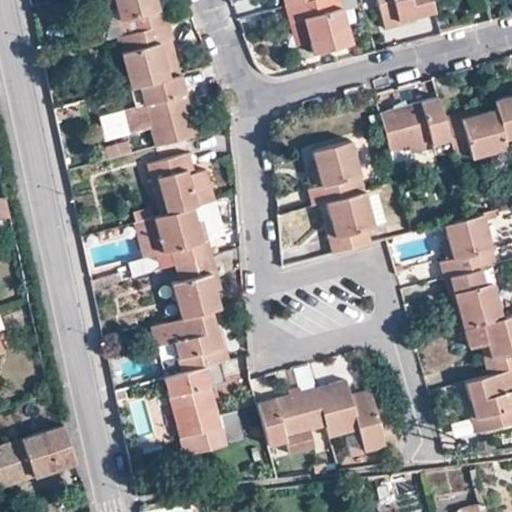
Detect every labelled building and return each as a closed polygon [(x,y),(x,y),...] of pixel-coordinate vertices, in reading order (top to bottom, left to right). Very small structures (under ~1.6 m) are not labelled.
[(110,0),(116,19),(124,17),(128,32),(160,24),(153,0),(110,0)] [(161,0),(153,0),(160,24),(167,22),(163,7),(161,0)] [(305,0),(291,4),(283,5),(287,21),(294,19),(302,17),(306,36),(310,52),(350,42),(344,17),(339,0),(305,0)] [(350,0),(339,0),(344,17),(354,13),(350,0)] [(376,0),(384,28),(398,26),(397,20),(415,15),(432,11),(428,0),(376,0)] [(175,4),(163,7),(167,22),(179,19),(175,4)] [(416,21),(415,15),(397,20),(398,26),(416,21)] [(298,37),(306,36),(302,17),(294,19),(298,37)] [(160,24),(128,32),(114,36),(128,88),(136,85),(168,77),(163,60),(158,41),(166,40),(172,39),(167,22),(160,24)] [(169,59),(166,40),(158,41),(163,60),(169,59)] [(136,85),(141,104),(125,108),(131,131),(147,127),(152,146),(195,135),(191,119),(188,107),(180,74),(168,77),(136,85)] [(511,93),(509,94),(491,99),(494,107),(502,138),(511,135),(511,93)] [(436,96),(404,104),(391,107),(377,111),(387,149),(406,144),(427,139),(429,143),(432,143),(447,139),(443,121),(441,114),(436,96)] [(390,102),(391,107),(404,104),(403,98),(390,102)] [(474,105),(441,114),(443,121),(477,112),(474,105)] [(193,106),(188,107),(191,119),(196,118),(193,106)] [(494,107),(477,112),(443,121),(447,139),(451,154),(466,150),(468,155),(504,146),(502,138),(494,107)] [(320,184),(312,187),(304,189),(309,205),(323,201),(363,189),(349,139),(310,150),(314,167),(320,184)] [(432,147),(432,143),(429,143),(427,139),(406,144),(408,154),(432,147)] [(188,152),(181,153),(185,169),(186,174),(187,173),(193,172),(188,152)] [(148,178),(154,176),(185,169),(181,153),(144,163),(148,178)] [(307,169),(312,187),(320,184),(314,167),(307,169)] [(154,176),(160,200),(164,212),(192,207),(195,206),(186,174),(185,169),(154,176)] [(193,172),(187,173),(186,174),(195,206),(213,200),(204,169),(193,172)] [(160,200),(154,176),(148,178),(153,202),(160,200)] [(363,189),(323,201),(328,219),(336,251),(337,251),(369,242),(365,227),(372,225),(363,189)] [(164,212),(150,216),(160,252),(169,250),(173,265),(204,256),(195,221),(192,207),(164,212)] [(480,212),(468,215),(442,222),(446,239),(451,258),(444,260),(435,262),(439,278),(446,276),(480,267),(494,264),(480,212)] [(330,253),(336,251),(328,219),(322,221),(330,253)] [(204,256),(211,254),(202,220),(195,221),(204,256)] [(439,241),(444,260),(451,258),(446,239),(439,241)] [(211,254),(204,256),(213,291),(220,288),(211,254)] [(204,256),(173,265),(177,280),(169,283),(178,317),(210,310),(217,307),(213,291),(204,256)] [(480,267),(446,276),(455,311),(460,327),(478,322),(501,317),(491,280),(483,281),(480,267)] [(455,311),(446,276),(439,278),(449,312),(455,311)] [(214,327),(210,310),(178,317),(147,327),(153,345),(170,341),(179,372),(219,361),(227,359),(223,344),(219,345),(214,327)] [(511,313),(501,317),(478,322),(483,338),(493,372),(511,367),(511,313)] [(219,327),(214,327),(219,345),(223,344),(219,327)] [(487,374),(493,372),(483,338),(477,339),(487,374)] [(161,377),(178,440),(192,436),(197,453),(252,439),(244,409),(218,415),(210,386),(225,382),(219,361),(179,372),(161,377)] [(511,367),(493,372),(487,374),(463,381),(468,398),(473,417),(468,418),(472,433),(511,422),(511,367)] [(344,379),(314,387),(324,425),(328,437),(357,430),(363,451),(385,446),(368,389),(349,394),(344,379)] [(285,388),(286,395),(300,391),(298,385),(285,388)] [(126,398),(124,387),(113,390),(115,401),(126,398)] [(314,387),(300,391),(286,395),(255,403),(267,446),(284,441),(282,436),(305,430),(324,425),(314,387)] [(463,400),(468,418),(473,417),(468,398),(463,400)] [(0,484),(72,461),(61,425),(0,447),(0,484)] [(307,438),(305,430),(282,436),(284,441),(284,444),(307,438)] [(192,436),(178,440),(183,457),(197,453),(192,436)]
